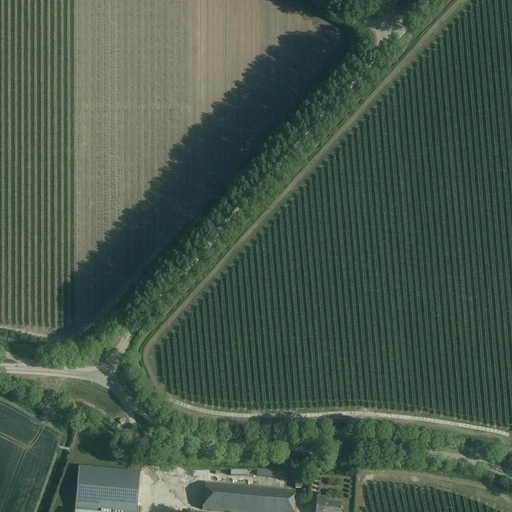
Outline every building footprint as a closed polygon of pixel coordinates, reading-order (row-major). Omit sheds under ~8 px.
[(135,511),(139,473),(78,468),(74,511),(135,511)] [(256,478),(285,481),(285,475),(257,472),(256,478)] [(295,490),(306,491),(307,479),(297,478),(295,490)] [(208,511),(293,511),(295,501),(296,492),(205,485),(203,511),(208,511)] [(326,499),(316,498),(314,511),(340,511),(341,505),(325,503),(326,499)]
